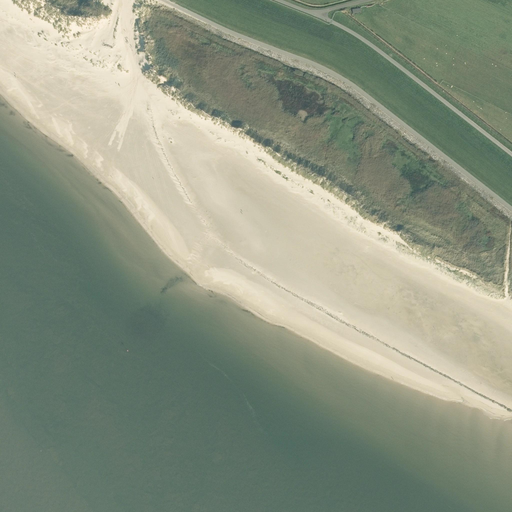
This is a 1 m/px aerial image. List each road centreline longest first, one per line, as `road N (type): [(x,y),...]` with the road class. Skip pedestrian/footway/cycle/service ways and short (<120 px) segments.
road 1 (unclassified): [(159,0),(329,74),(511,212)]
road 2 (unclassified): [(511,155),(320,11)]
